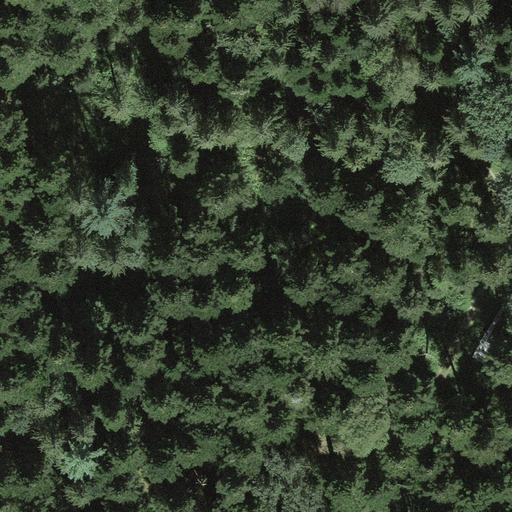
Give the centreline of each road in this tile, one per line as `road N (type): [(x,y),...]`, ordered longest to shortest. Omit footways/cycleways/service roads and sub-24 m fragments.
road 1 (track): [(371,0),(511,232)]
road 2 (track): [(403,511),(511,265)]
